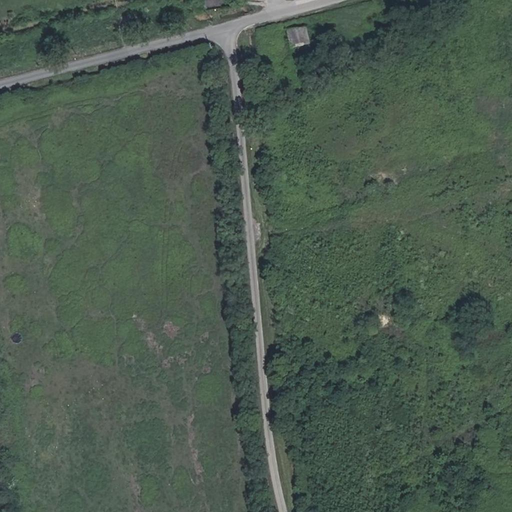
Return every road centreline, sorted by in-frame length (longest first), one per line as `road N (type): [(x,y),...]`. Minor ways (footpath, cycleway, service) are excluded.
road 1 (unclassified): [(286,511),(227,22)]
road 2 (residential): [(227,22),(0,82)]
